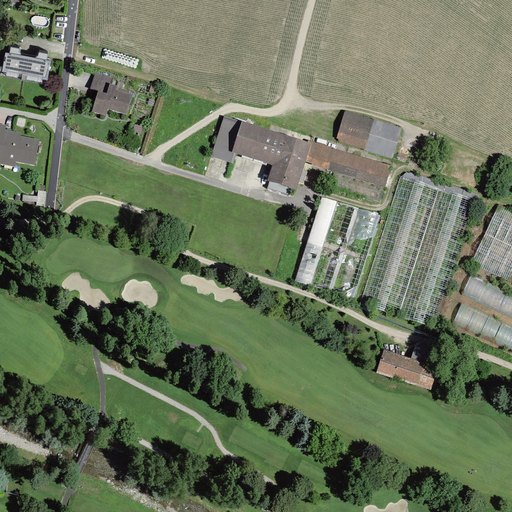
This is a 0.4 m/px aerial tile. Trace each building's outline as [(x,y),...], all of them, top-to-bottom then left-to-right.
[(5,53),(1,72),(6,73),(5,77),(23,80),(27,57),(20,56),(19,51),(19,49),(10,47),(9,53),(5,53)] [(42,80),(47,81),(50,62),(46,61),(47,54),(38,52),(37,56),(34,58),(27,57),(23,80),(41,84),(42,80)] [(98,91),(91,112),(106,116),(108,110),(126,116),(132,94),(116,89),(117,86),(111,84),(112,78),(95,73),(90,88),(98,91)] [(399,128),(345,111),(336,139),(390,157),(399,128)] [(232,164),(236,153),(231,152),(241,122),(223,117),(210,156),(232,164)] [(272,165),(267,181),(269,182),(267,188),(288,194),(290,188),(296,190),(305,162),(311,144),(307,143),(242,121),(241,122),(231,152),(236,153),(272,165)] [(0,164),(14,167),(15,162),(34,165),(39,140),(20,136),(20,133),(5,130),(6,125),(0,123),(0,164)] [(331,147),(308,140),(307,143),(311,144),(305,162),(312,164),(311,166),(385,187),(391,166),(331,148),(331,147)] [(476,208),(401,183),(358,309),(434,334),(476,208)] [(320,198),(295,281),(353,298),(378,216),(320,198)] [(470,270),(511,289),(511,218),(497,211),(470,270)] [(476,215),(469,237),(479,240),(486,219),(476,215)] [(457,320),(464,323),(469,307),(462,305),(457,320)] [(412,364),(385,355),(380,372),(431,388),(442,354),(418,346),(412,364)]
